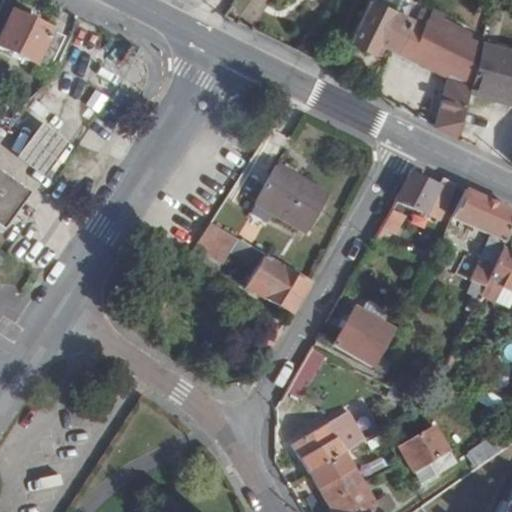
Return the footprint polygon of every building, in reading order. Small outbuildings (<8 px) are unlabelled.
[(409,27),(370,7),(352,43),(374,53),(378,45),(397,52),(408,30),(409,27)] [(42,70),(59,38),(19,19),(3,51),(42,70)] [(478,66),(408,30),(397,52),(449,82),(437,129),(458,141),(471,92),(472,89),(478,66)] [(71,43),(59,38),(42,70),(54,76),(71,43)] [(511,55),(484,47),(478,66),(472,89),(471,92),(511,104),(511,55)] [(51,175),(74,140),(48,123),(25,158),(51,175)] [(261,208),(283,172),(277,169),(255,205),(261,208)] [(0,223),(7,229),(29,195),(15,185),(17,181),(0,170),(0,223)] [(330,199),(283,172),(261,208),(309,236),(330,199)] [(441,210),(454,186),(446,182),(441,188),(414,176),(400,203),(439,221),(444,211),(441,210)] [(451,264),(447,274),(489,289),(492,284),(507,249),(511,236),(511,212),(467,192),(455,221),(493,238),(489,247),(491,249),(486,260),(467,252),(459,267),(451,264)] [(396,210),(384,232),(397,239),(408,217),(396,210)] [(228,237),(210,227),(194,252),(213,262),(228,237)] [(260,265),(265,257),(240,243),(228,237),(213,262),(224,269),(235,251),(260,265)] [(492,284),(511,293),(511,251),(507,249),(492,284)] [(295,317),(312,283),(265,257),(260,265),(247,290),(295,317)] [(486,295),(511,307),(511,293),(492,284),(489,289),(486,295)] [(396,328),(359,309),(339,345),(376,364),(396,328)] [(271,359),(285,335),(270,327),(261,343),(265,345),(260,354),(271,359)] [(302,366),(316,373),(325,355),(311,347),(302,366)] [(397,382),(391,389),(387,397),(412,410),(428,399),(397,382)] [(294,451),(312,480),(347,457),(367,443),(350,417),(294,451)] [(429,460),(436,469),(457,455),(432,420),(397,442),(416,468),(429,460)] [(484,455),(504,439),(495,427),(474,442),(484,455)] [(347,457),(312,480),(332,511),(383,511),(378,503),(347,457)] [(422,477),(436,469),(429,460),(416,468),(422,477)] [(378,503),(383,511),(388,511),(394,508),(386,497),(378,503)]
